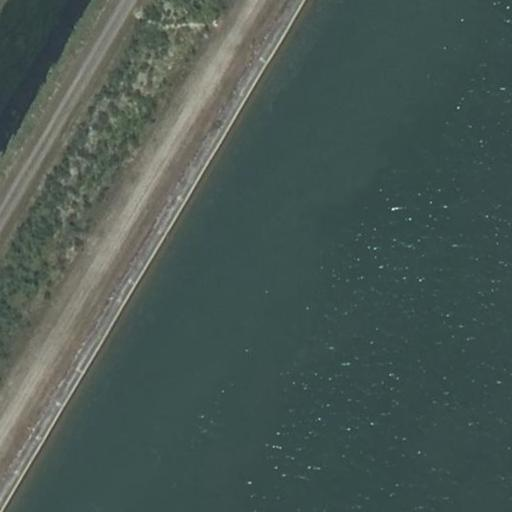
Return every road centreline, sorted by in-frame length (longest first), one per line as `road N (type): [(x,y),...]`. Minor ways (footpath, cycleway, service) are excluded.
road 1 (track): [(0,438),(259,0)]
road 2 (track): [(133,0),(0,223)]
